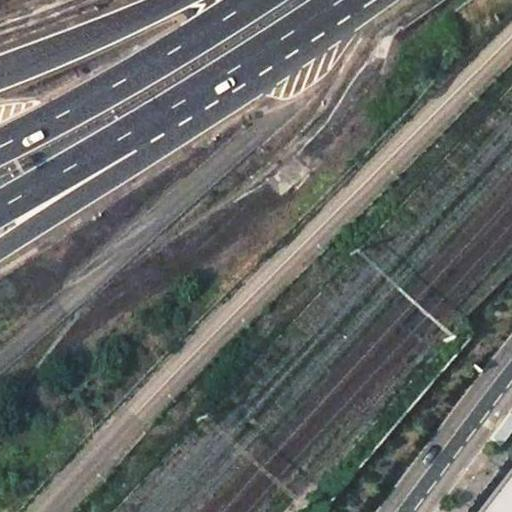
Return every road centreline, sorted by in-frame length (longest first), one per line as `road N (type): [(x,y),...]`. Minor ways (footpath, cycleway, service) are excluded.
road 1 (unclassified): [(47,511),(135,413),(511,35)]
road 2 (trunk): [(0,250),(349,0)]
road 3 (trunk): [(0,208),(341,0)]
road 4 (trunk): [(255,0),(0,146)]
road 5 (trunk): [(174,0),(0,72)]
road 6 (tertiary): [(403,511),(511,373)]
